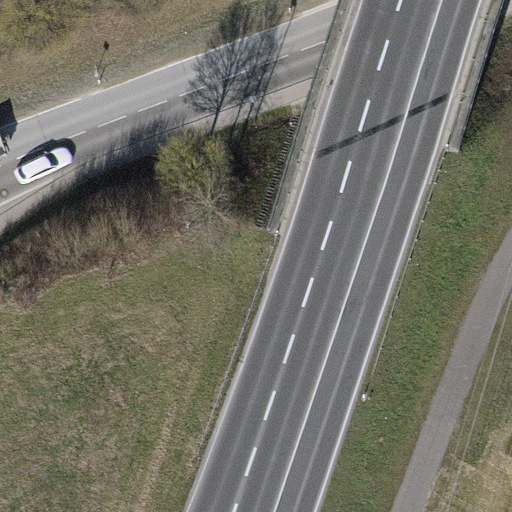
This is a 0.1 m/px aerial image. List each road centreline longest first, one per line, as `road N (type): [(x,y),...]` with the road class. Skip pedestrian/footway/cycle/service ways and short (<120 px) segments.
road 1 (primary): [(268,511),(438,0)]
road 2 (tertiary): [(0,167),(412,0)]
